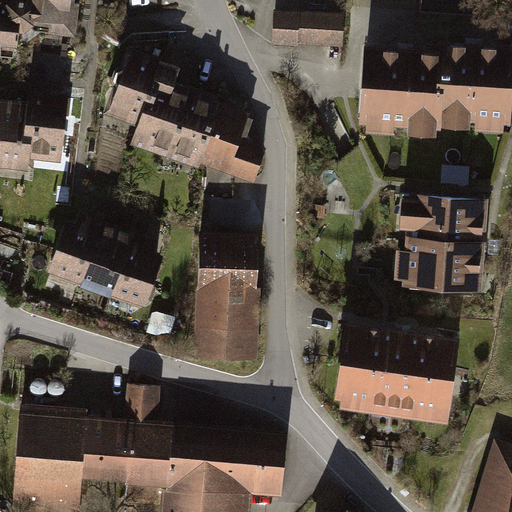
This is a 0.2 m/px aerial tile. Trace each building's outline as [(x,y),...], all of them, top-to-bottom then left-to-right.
[(0,0),(0,45),(15,47),(17,27),(24,28),(33,22),(34,13),(19,12),(20,0),(13,0),(10,2),(10,7),(1,6),(2,0),(0,0)] [(69,0),(20,0),(19,12),(34,13),(75,19),(77,3),(69,2),(69,0)] [(279,6),(276,41),(348,47),(351,11),(279,6)] [(441,54),(438,113),(508,117),(511,48),(442,43),(441,54)] [(366,49),(362,118),(437,123),(438,113),(441,54),(366,49)] [(139,134),(206,157),(224,107),(171,88),(178,67),(131,51),(126,66),(118,69),(114,79),(117,87),(124,90),(116,111),(144,120),(139,134)] [(31,105),(26,149),(34,150),(60,152),(66,97),(33,93),(31,105)] [(224,107),(206,157),(255,175),(265,148),(247,141),(249,134),(242,131),(252,104),(228,96),(224,107)] [(31,105),(1,102),(0,107),(0,157),(33,162),(34,150),(26,149),(31,105)] [(470,167),(442,166),(441,184),(469,185),(470,167)] [(411,195),(405,281),(480,286),(485,199),(411,195)] [(49,274),(84,286),(105,232),(94,228),(97,219),(82,214),(79,222),(69,219),(49,274)] [(105,232),(84,286),(113,297),(137,232),(109,223),(105,232)] [(263,234),(204,231),(197,357),(257,360),(263,234)] [(113,297),(147,308),(166,255),(158,252),(161,241),(137,232),(113,297)] [(348,325),(338,396),(446,410),(455,340),(348,325)] [(41,398),(46,395),(48,391),(48,385),(44,381),(39,380),(34,382),(31,387),(32,392),(36,396),(41,398)] [(58,398),(63,396),(66,391),(66,386),(62,382),(57,381),(52,383),(49,387),(49,393),(53,397),(58,398)] [(129,504),(161,506),(163,487),(169,487),(175,422),(159,421),(162,387),(129,385),(126,418),(88,415),(89,405),(24,400),(15,501),(29,502),(28,511),(69,511),(70,505),(84,506),(87,479),(130,482),(129,504)] [(290,432),(175,422),(169,487),(163,487),(161,506),(160,511),(253,511),(255,493),(285,496),(290,432)] [(511,511),(511,445),(494,440),(474,511),(511,511)]
